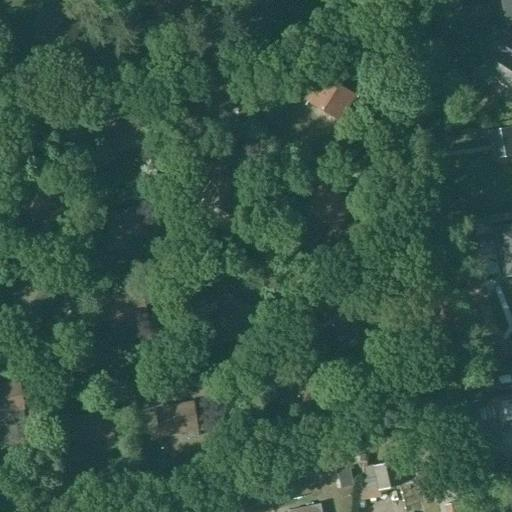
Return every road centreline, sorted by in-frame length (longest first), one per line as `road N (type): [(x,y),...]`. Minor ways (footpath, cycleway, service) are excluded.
road 1 (track): [(0,342),(106,370),(164,358),(161,57),(125,63),(102,0)]
road 2 (track): [(164,358),(202,389),(243,386),(318,284),(324,259)]
road 3 (track): [(0,88),(125,63)]
